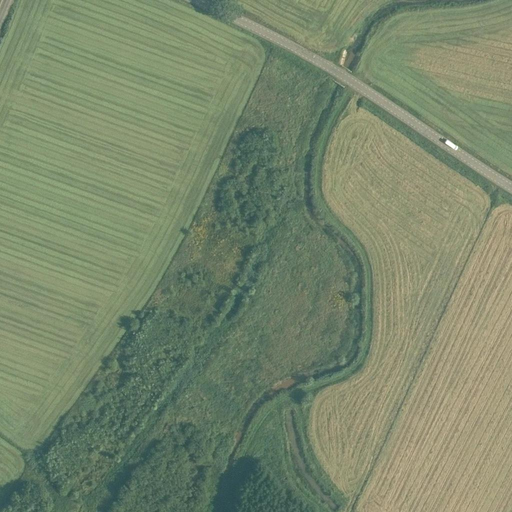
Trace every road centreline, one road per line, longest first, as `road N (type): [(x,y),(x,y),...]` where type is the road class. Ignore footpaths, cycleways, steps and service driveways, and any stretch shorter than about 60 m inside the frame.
road 1 (track): [(229,511),(238,466),(264,412),(348,374),(366,347),(367,267),(362,251),(323,213),(316,171),(319,147),(353,82)]
road 2 (tertiary): [(511,187),(348,79),(193,0)]
road 3 (track): [(503,0),(385,24),(348,79)]
